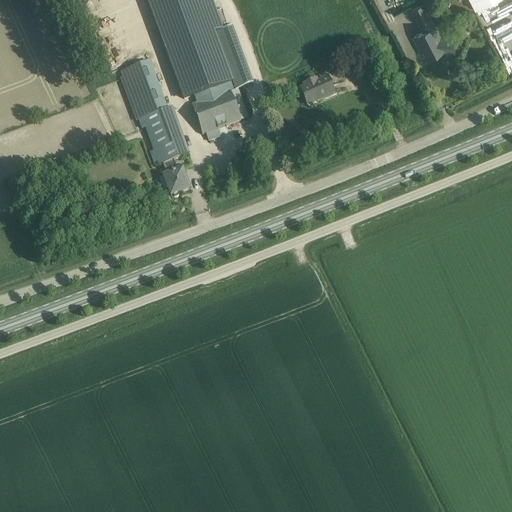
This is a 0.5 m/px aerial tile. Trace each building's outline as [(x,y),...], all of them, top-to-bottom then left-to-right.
[(147,0),(185,102),(195,98),(197,104),(192,106),(196,117),(203,136),(206,134),(209,142),(221,138),(218,131),(225,129),(234,126),(233,125),(248,120),(237,90),(253,84),(232,28),(224,31),(212,0),(147,0)] [(469,0),(475,10),(494,0),(469,0)] [(441,39),(423,4),(413,10),(424,32),(413,37),(416,42),(420,51),(424,49),(428,58),(442,51),(454,51),(454,38),(444,38),(441,39)] [(464,29),(473,30),(473,18),(465,18),(464,29)] [(164,177),(168,187),(171,196),(189,190),(182,170),(177,172),(173,161),(188,155),(171,109),(167,111),(149,62),(121,72),(142,129),(146,127),(160,165),(162,165),(167,176),(164,177)] [(301,89),(307,105),(334,94),(328,80),(317,84),(316,80),(303,85),(305,88),(301,89)]
